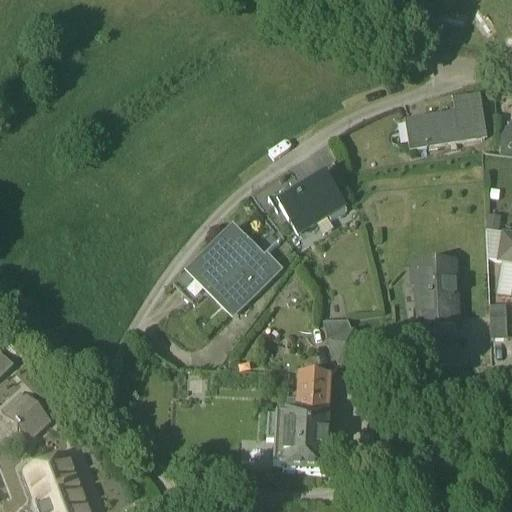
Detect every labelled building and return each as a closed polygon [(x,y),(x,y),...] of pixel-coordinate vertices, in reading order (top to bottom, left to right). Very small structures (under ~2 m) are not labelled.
[(453,216),(403,222),(406,250),(479,239),(474,199),(451,203),(453,216)] [(319,273),(290,292),(285,286),(265,300),(275,315),(279,312),(296,338),(342,308),(319,273)] [(244,359),(235,351),(238,348),(231,342),(195,378),(210,393),(218,386),(227,395),(224,398),(240,413),(278,374),(263,360),(277,346),(267,336),(244,359)] [(511,368),(511,340),(501,339),(497,366),(511,368)] [(448,368),(409,370),(410,389),(413,389),(416,429),(429,429),(452,427),(448,427),(446,402),(450,401),(448,368)] [(501,415),(485,416),(486,444),(502,443),(501,415)] [(345,427),(321,428),(326,451),(350,440),(345,427)] [(452,427),(429,429),(430,444),(453,442),(452,427)] [(350,440),(326,451),(335,472),(358,462),(350,440)] [(2,451),(0,452),(0,474),(13,462),(2,451)] [(419,456),(398,457),(398,468),(419,467),(419,456)] [(325,511),(327,482),(296,480),(294,510),(291,510),(290,511),(325,511)] [(41,511),(27,496),(10,511),(41,511)]
